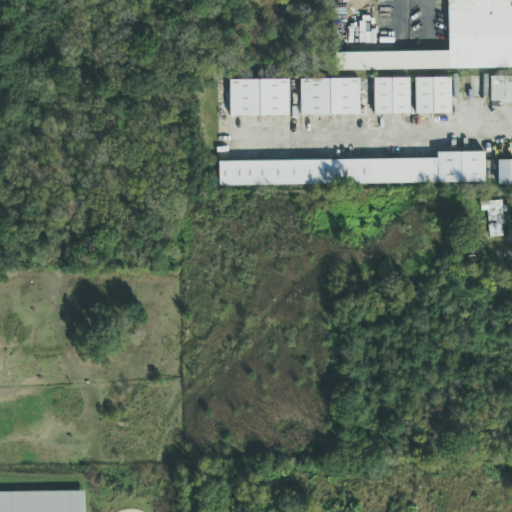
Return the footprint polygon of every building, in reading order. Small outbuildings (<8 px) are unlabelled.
[(511,0),(446,0),(447,53),(335,54),(335,71),(511,69),(511,0)] [(511,77),(489,78),(489,102),(511,101),(511,77)] [(358,79),(299,80),(299,117),(359,116),(358,79)] [(373,116),(409,115),(409,79),(373,80),(373,116)] [(450,115),(450,79),(414,79),(414,115),(450,115)] [(228,82),(229,118),(288,117),(288,81),(228,82)] [(436,160),(218,163),(218,187),(484,183),(484,153),(436,154),(436,160)] [(511,161),(496,162),(497,186),(511,185),(511,161)] [(504,237),(502,202),(480,203),(480,212),(487,211),(489,238),(504,237)] [(0,511),(0,493),(82,493),(82,511),(0,511)]
